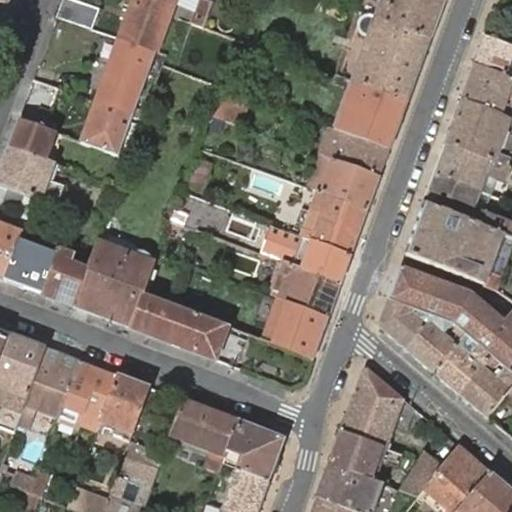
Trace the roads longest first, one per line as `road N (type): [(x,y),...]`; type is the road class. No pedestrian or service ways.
road 1 (residential): [(468,0),(344,333)]
road 2 (residential): [(0,301),(314,422)]
road 3 (residential): [(511,465),(366,341),(344,333)]
